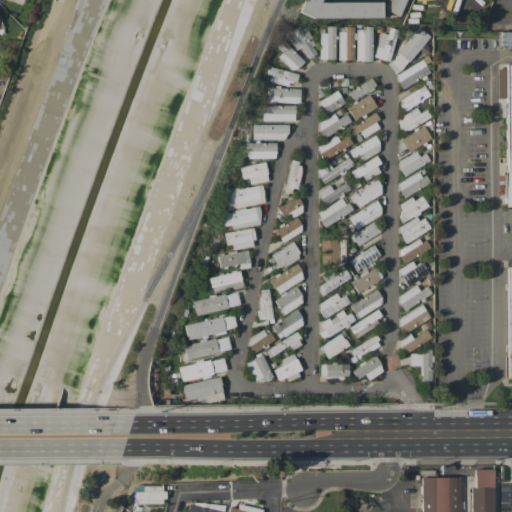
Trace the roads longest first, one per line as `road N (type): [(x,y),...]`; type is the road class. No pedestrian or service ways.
road 1 (secondary): [(359,437),(329,419),(131,424)]
road 2 (secondary): [(134,452),(322,447),(359,437)]
road 3 (secondary): [(0,452),(134,452)]
road 4 (secondary): [(131,424),(0,424)]
road 5 (residential): [(398,437),(384,478),(323,480),(303,489)]
road 6 (residential): [(303,489),(180,491)]
